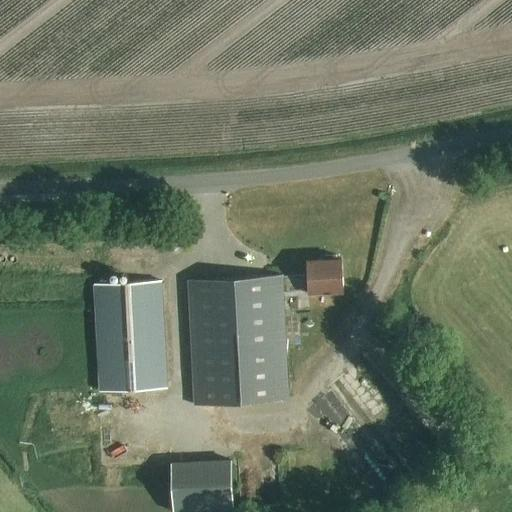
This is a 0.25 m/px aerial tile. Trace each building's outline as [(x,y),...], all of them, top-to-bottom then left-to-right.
[(343,291),(341,259),(308,261),(309,275),(283,277),(283,274),(188,279),(194,404),(289,400),(283,293),(310,291),(310,293),(343,291)] [(99,390),(168,387),(163,280),(94,284),(99,390)] [(356,424),(344,410),(349,406),(330,385),(317,396),(347,432),(356,424)] [(64,415),(45,414),(45,440),(63,440),(64,415)] [(90,493),(89,474),(70,475),(71,493),(90,493)] [(145,495),(144,511),(204,511),(205,498),(145,495)]
